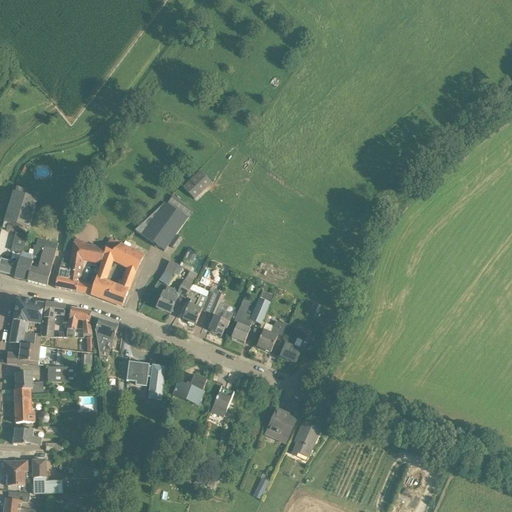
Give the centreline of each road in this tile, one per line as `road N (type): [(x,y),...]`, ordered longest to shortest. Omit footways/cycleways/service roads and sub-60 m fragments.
road 1 (unclassified): [(290,386),(333,334),(377,218),(402,185),(511,88)]
road 2 (unclassified): [(290,386),(98,307),(7,284)]
road 3 (unclassified): [(511,469),(290,386)]
